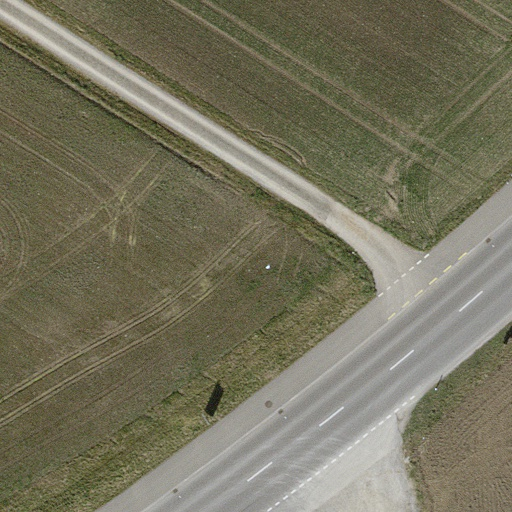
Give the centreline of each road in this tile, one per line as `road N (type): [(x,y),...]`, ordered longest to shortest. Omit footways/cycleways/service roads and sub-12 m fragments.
road 1 (track): [(0,1),(323,207),(454,316)]
road 2 (tertiary): [(511,266),(206,511)]
